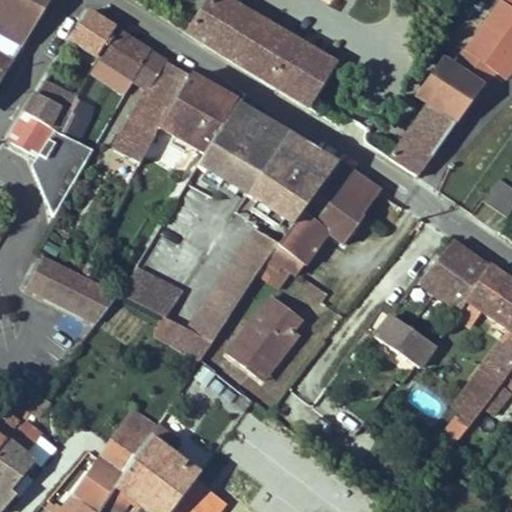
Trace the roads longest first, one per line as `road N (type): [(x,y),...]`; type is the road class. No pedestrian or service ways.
road 1 (residential): [(511,265),(418,196),(98,0)]
road 2 (residential): [(78,0),(0,127)]
road 3 (unknown): [(418,196),(511,99)]
road 4 (residential): [(0,159),(25,180),(31,217),(1,271)]
